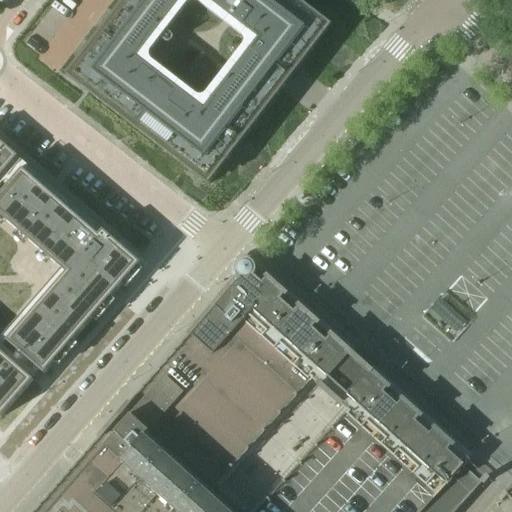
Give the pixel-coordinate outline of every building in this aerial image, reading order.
[(125,0),(66,76),(208,185),(331,27),(296,0),(125,0)] [(0,180),(17,161),(0,146),(0,180)] [(22,174),(0,198),(0,221),(65,278),(5,345),(43,378),(139,268),(102,236),(97,241),(22,174)] [(456,511),(482,483),(484,485),(490,479),(387,386),(333,338),(252,264),(250,263),(248,262),(246,262),(244,262),(242,263),(240,264),(240,265),(239,266),(238,268),(238,270),(238,271),(238,272),(239,274),(240,275),(241,276),(34,511),(456,511)] [(0,356),(0,420),(32,385),(0,356)] [(511,501),(511,495),(510,498),(505,493),(499,499),(502,502),(507,497),(511,501)]
